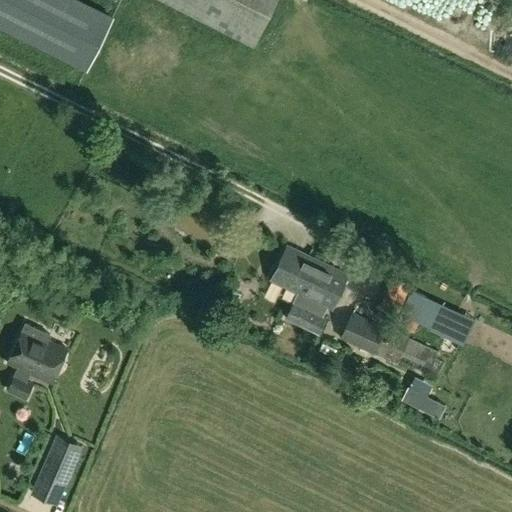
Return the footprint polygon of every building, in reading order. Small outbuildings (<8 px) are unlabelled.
[(0,0),(0,27),(84,69),(109,19),(70,0),(0,0)] [(168,0),(257,42),(276,0),(168,0)] [(287,245),(271,279),(299,293),(294,303),(293,303),(286,318),(320,335),(327,319),(306,309),(312,298),(332,308),(349,275),(287,245)] [(391,281),(376,314),(395,323),(399,315),(410,290),(391,281)] [(430,369),(439,349),(453,356),(459,343),(428,328),(421,344),(352,313),(341,336),(397,362),(400,355),(430,369)] [(27,399),(33,384),(26,381),(30,373),(51,383),(67,348),(47,339),(49,334),(26,324),(8,363),(17,367),(6,390),(27,399)] [(511,400),(491,387),(484,397),(509,413),(511,408),(511,400)] [(57,434),(31,494),(57,505),(83,446),(57,434)]
